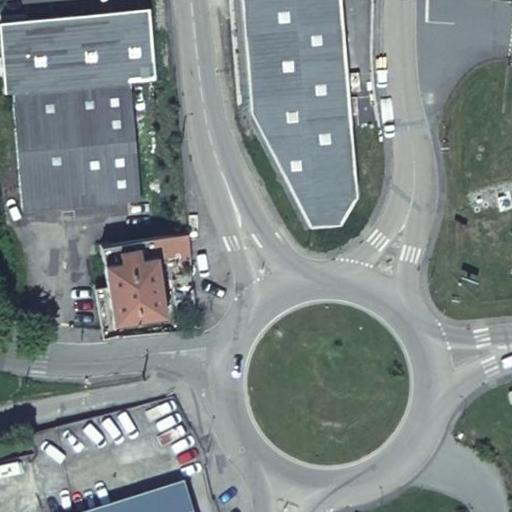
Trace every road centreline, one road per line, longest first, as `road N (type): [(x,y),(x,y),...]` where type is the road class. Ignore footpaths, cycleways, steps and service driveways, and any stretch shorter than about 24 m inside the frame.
road 1 (residential): [(227,358),(179,351),(44,359),(0,350)]
road 2 (residential): [(190,0),(199,107),(234,211)]
road 3 (residential): [(400,0),(415,157),(411,209)]
road 4 (residential): [(322,485),(385,470),(410,448),(434,387)]
